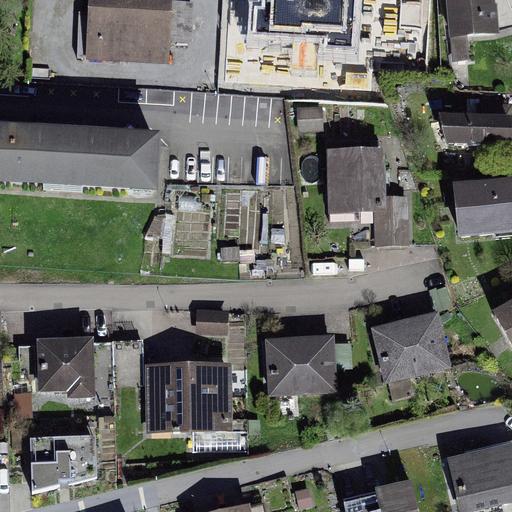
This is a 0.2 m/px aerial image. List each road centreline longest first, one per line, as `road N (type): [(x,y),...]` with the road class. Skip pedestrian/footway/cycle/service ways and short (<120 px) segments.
road 1 (residential): [(68,511),(163,484),(494,419)]
road 2 (residential): [(0,297),(290,296),(433,272)]
road 3 (residential): [(0,113),(274,136)]
